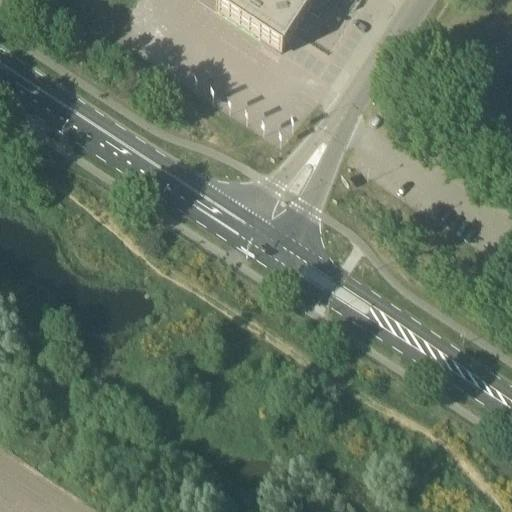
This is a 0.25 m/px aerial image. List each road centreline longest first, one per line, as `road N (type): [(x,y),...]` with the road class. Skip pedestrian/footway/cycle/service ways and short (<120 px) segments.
road 1 (unknown): [(5,149),(89,206),(152,265),(444,448),(502,511)]
road 2 (secondary): [(258,242),(0,71)]
road 3 (secondary): [(511,408),(258,242)]
road 4 (unclassified): [(258,242),(420,0)]
